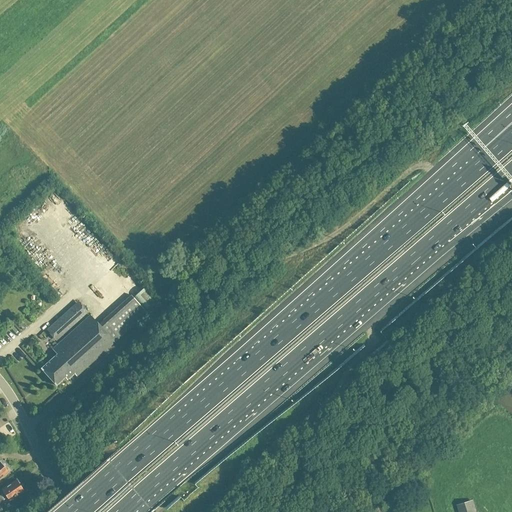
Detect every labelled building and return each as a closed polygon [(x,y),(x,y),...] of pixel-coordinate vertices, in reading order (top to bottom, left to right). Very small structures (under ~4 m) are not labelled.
[(146,286),(134,297),(148,312),(159,301),(146,286)] [(98,324),(114,343),(119,339),(147,313),(131,295),(103,320),(98,324)] [(74,325),(85,316),(75,304),(64,314),(74,325)] [(76,376),(114,343),(98,324),(90,315),(52,349),(56,354),(40,369),(55,386),(64,377),(67,380),(74,373),(76,376)] [(69,330),(59,318),(52,324),(63,336),(69,330)] [(0,492),(0,511),(1,511),(6,509),(3,505),(9,500),(9,501),(24,490),(17,479),(2,490),(2,491),(0,492)] [(474,511),(471,501),(458,505),(460,511),(474,511)]
